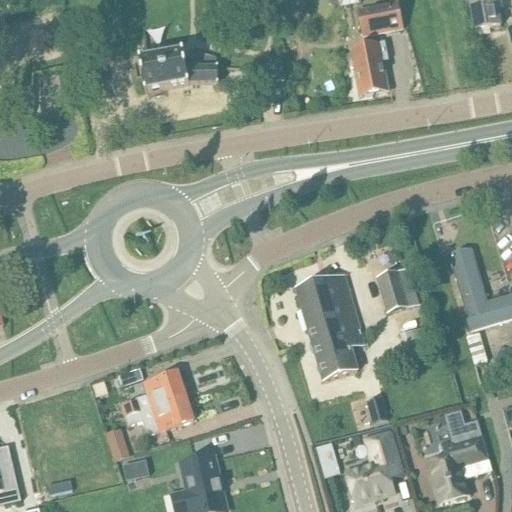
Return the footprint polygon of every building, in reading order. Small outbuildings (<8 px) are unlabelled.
[(266,0),(249,0),(255,26),(272,23),(266,0)] [(358,0),(337,0),(340,10),(360,6),(358,0)] [(469,0),(476,33),(501,29),(498,12),(501,11),(499,0),(469,0)] [(397,6),(358,14),(363,37),(402,29),(397,6)] [(350,49),(356,80),(360,99),(388,94),(382,63),(387,62),(383,43),(350,49)] [(186,55),(140,63),(142,76),(145,95),(190,88),(189,87),(219,86),(218,69),(217,69),(189,69),(188,69),(186,55)] [(60,117),(60,76),(37,76),(37,117),(60,117)] [(451,260),(472,333),(511,321),(511,298),(511,299),(487,306),(471,254),(451,260)] [(378,281),(383,301),(388,316),(419,307),(409,272),(378,281)] [(344,278),(296,292),(308,333),(356,319),(344,278)] [(356,319),(308,333),(323,385),(342,379),(358,375),(351,351),(364,347),(356,319)] [(140,372),(119,379),(123,390),(143,382),(140,372)] [(148,399),(135,403),(136,405),(122,410),(126,421),(187,400),(179,376),(144,387),(148,399)] [(147,439),(159,435),(194,424),(187,400),(126,421),(129,430),(142,425),(147,439)] [(380,433),(387,431),(385,424),(389,423),(382,401),(367,406),(373,427),(378,426),(380,433)] [(511,410),(502,413),(507,432),(511,430),(511,410)] [(446,462),(428,467),(434,488),(439,508),(470,499),(465,482),(492,475),(478,424),(465,427),(462,414),(444,419),(452,445),(448,446),(442,447),(446,462)] [(49,481),(83,473),(71,424),(37,432),(49,481)] [(112,463),(129,460),(124,431),(107,434),(112,463)] [(391,436),(366,443),(373,468),(345,476),(355,508),(395,497),(389,477),(402,473),(391,436)] [(331,445),(316,449),(320,464),(335,460),(331,445)] [(0,509),(22,505),(9,449),(0,451),(0,509)] [(185,493),(170,496),(173,511),(228,511),(224,496),(223,496),(220,484),(222,484),(216,458),(179,466),(185,493)] [(146,463),(122,468),(126,484),(150,479),(146,463)]
